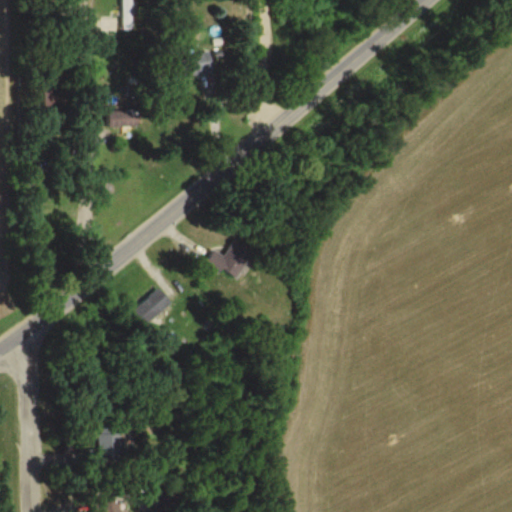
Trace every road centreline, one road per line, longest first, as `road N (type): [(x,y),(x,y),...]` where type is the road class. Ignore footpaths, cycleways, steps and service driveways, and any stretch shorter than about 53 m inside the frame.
road 1 (tertiary): [(425,0),(0,345)]
road 2 (residential): [(29,511),(25,328)]
